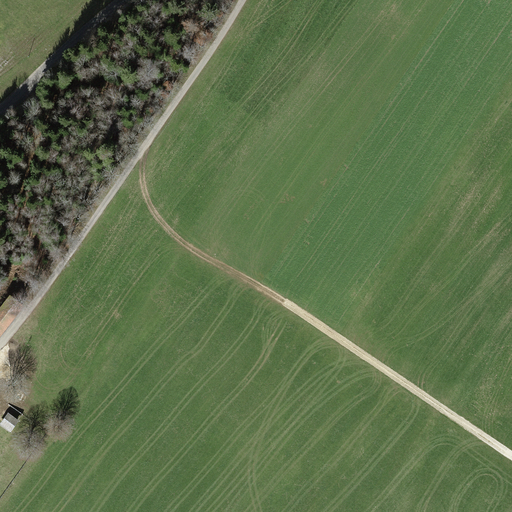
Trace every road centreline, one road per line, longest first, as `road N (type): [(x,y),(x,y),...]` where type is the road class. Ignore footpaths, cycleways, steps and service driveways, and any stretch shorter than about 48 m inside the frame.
road 1 (track): [(289,303),(511,455)]
road 2 (unclassified): [(0,112),(132,0)]
